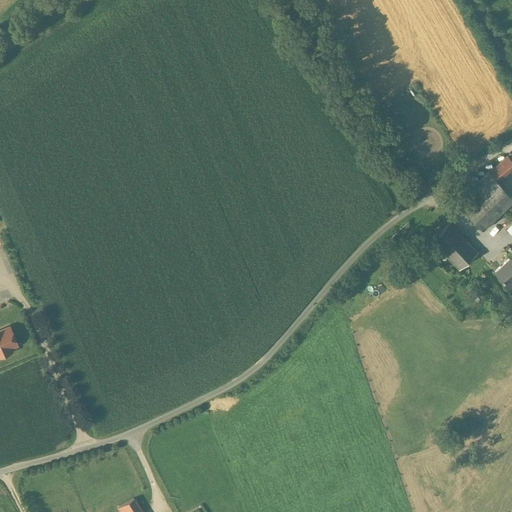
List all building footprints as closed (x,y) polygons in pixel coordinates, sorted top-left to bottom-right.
[(511,161),(508,157),(489,173),(497,182),(511,169),(511,161)] [(511,197),(497,182),(489,173),(458,202),(483,229),(511,202),(511,197)] [(476,253),(449,223),(431,240),(432,240),(458,269),(459,269),(476,253)] [(511,250),(509,247),(503,252),(509,259),(510,258),(511,260),(511,250)] [(509,259),(495,271),(501,278),(501,279),(502,280),(503,280),(509,286),(507,284),(511,280),(511,260),(510,258),(509,259)] [(7,328),(0,331),(0,355),(11,351),(9,348),(17,345),(12,334),(10,335),(7,328)] [(142,511),(135,499),(119,508),(121,511),(142,511)]
